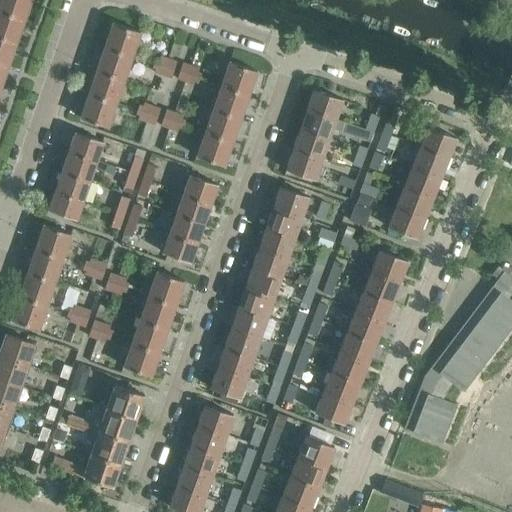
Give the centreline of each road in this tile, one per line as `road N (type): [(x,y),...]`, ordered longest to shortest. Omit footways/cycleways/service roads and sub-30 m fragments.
road 1 (residential): [(347,511),(499,119),(297,51)]
road 2 (residential): [(128,511),(297,51)]
road 3 (residential): [(8,220),(83,0)]
road 4 (residential): [(297,51),(148,0)]
